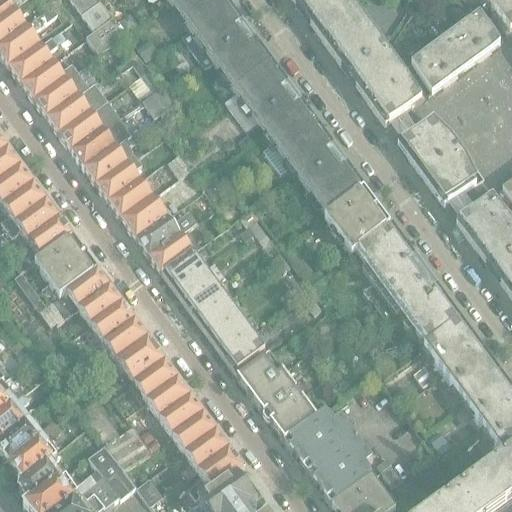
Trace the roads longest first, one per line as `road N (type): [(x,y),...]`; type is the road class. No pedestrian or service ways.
road 1 (residential): [(0,101),(301,511)]
road 2 (residential): [(511,350),(252,0)]
